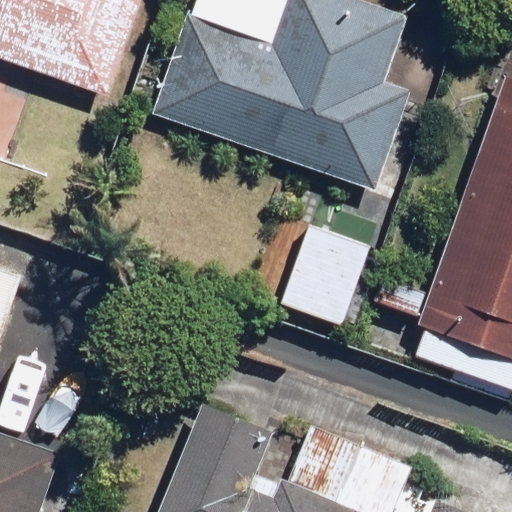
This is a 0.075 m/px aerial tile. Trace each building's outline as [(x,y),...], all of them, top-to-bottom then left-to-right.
[(0,0),(0,56),(109,92),(138,0),(0,0)] [(409,10),(378,0),(285,0),(271,42),(189,14),(154,116),(378,193),(413,88),(385,78),(409,10)] [(511,71),(503,69),(414,355),(511,385),(511,71)] [(344,324),(371,251),(306,227),(279,301),(344,324)] [(0,328),(16,278),(0,272),(0,511),(37,511),(58,444),(0,425),(0,328)] [(302,440),(203,398),(155,511),(473,511),(402,482),(410,462),(311,421),(302,440)]
